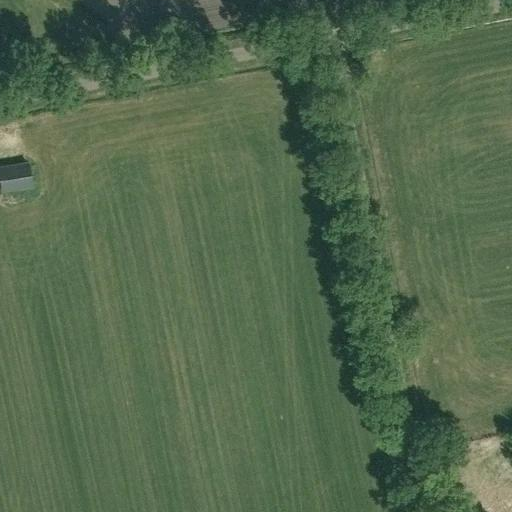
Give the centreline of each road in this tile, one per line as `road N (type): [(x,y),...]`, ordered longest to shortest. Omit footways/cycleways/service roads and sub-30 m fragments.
road 1 (unclassified): [(435,511),(402,460),(336,37)]
road 2 (unclassified): [(0,101),(336,37)]
road 3 (unclassified): [(336,37),(511,3)]
